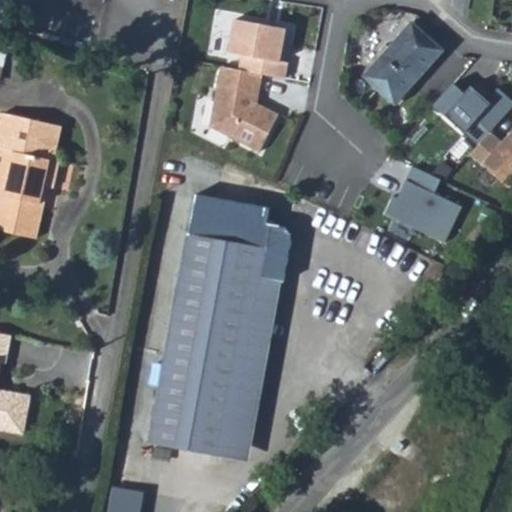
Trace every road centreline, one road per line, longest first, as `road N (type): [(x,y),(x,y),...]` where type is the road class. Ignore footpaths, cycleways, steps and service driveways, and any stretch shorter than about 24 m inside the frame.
road 1 (unclassified): [(80,511),(181,0)]
road 2 (tertiary): [(296,511),(511,269)]
road 3 (residential): [(348,0),(336,15),(324,101),(337,153)]
